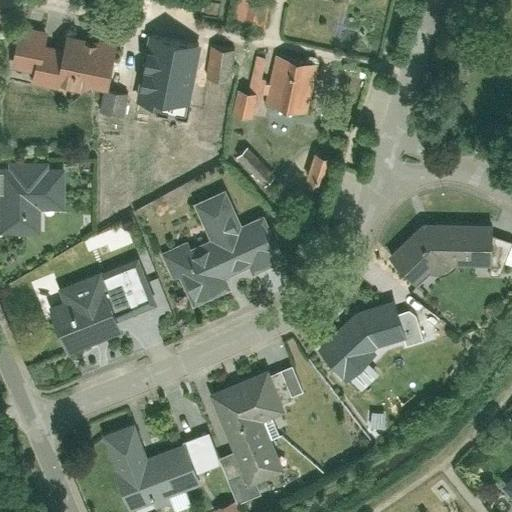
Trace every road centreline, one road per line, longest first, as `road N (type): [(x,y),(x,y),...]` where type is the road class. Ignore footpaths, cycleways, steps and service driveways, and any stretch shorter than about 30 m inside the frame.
road 1 (residential): [(390,149),(325,287),(276,323),(35,421)]
road 2 (residential): [(0,5),(214,34)]
road 3 (residential): [(436,0),(390,149)]
road 4 (residential): [(511,193),(390,149)]
